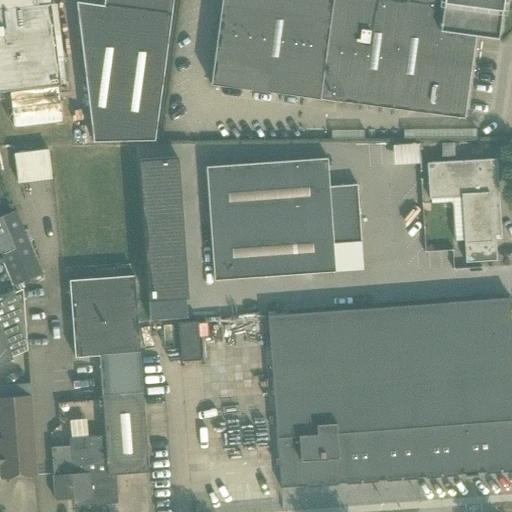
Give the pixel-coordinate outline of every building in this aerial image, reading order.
[(0,0),(0,16),(52,7),(51,0),(0,0)] [(78,3),(95,142),(154,140),(173,0),(105,0),(105,3),(78,3)] [(221,0),(211,84),(315,99),(464,119),(475,36),(498,39),(500,2),(508,3),(507,0),(221,0)] [(52,7),(0,16),(0,91),(61,84),(52,7)] [(441,143),(442,157),(454,157),(454,143),(441,143)] [(417,145),(391,144),(390,182),(416,183),(417,145)] [(10,152),(14,182),(49,177),(44,147),(10,152)] [(177,158),(138,160),(148,302),(186,299),(177,158)] [(206,168),(214,280),(315,274),(335,272),(333,244),(361,242),(357,185),(329,187),(327,159),(307,161),(206,168)] [(463,197),(467,263),(496,261),(495,236),(499,236),(500,239),(501,239),(496,159),(428,163),(430,199),(463,197)] [(0,255),(13,287),(42,274),(16,211),(0,217),(0,255)] [(78,499),(79,507),(111,504),(110,496),(117,497),(115,475),(148,472),(147,453),(143,392),(134,276),(71,281),(77,357),(99,355),(105,436),(68,439),(69,446),(50,448),(52,476),(54,500),(78,499)] [(0,365),(13,360),(12,357),(27,351),(23,290),(0,298),(0,365)] [(511,339),(509,298),(267,317),(281,488),(511,469),(511,339)] [(245,316),(245,318),(246,329),(261,328),(261,317),(260,315),(245,316)] [(178,323),(181,362),(201,360),(198,322),(178,323)] [(0,474),(0,480),(36,477),(30,385),(0,387),(0,474)]
